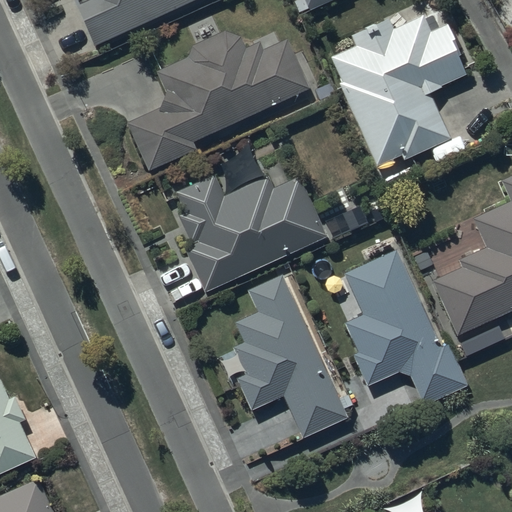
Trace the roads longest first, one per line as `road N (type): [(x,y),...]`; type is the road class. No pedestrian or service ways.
road 1 (residential): [(0,34),(218,511)]
road 2 (residential): [(148,511),(0,181)]
